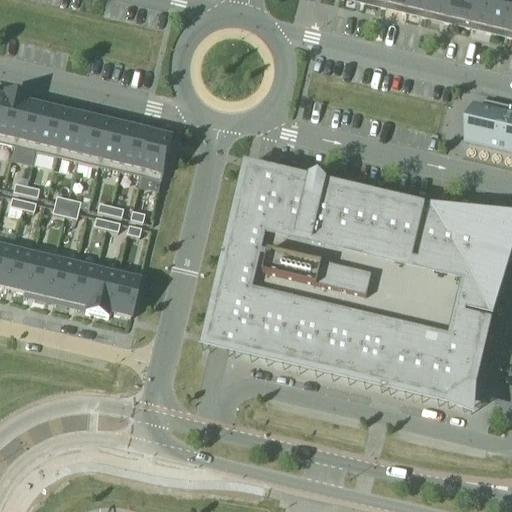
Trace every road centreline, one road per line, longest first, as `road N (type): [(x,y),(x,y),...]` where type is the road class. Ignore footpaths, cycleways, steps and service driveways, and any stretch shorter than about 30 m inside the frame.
road 1 (residential): [(247,124),(511,187)]
road 2 (residential): [(511,91),(267,32)]
road 3 (residential): [(215,125),(161,368)]
road 4 (residential): [(0,71),(197,116)]
road 5 (residential): [(511,501),(322,458)]
road 6 (residential): [(139,458),(314,492)]
road 7 (residential): [(322,458),(150,421)]
road 8 (residential): [(161,368),(0,327)]
road 9 (unclassified): [(0,506),(31,465),(73,448),(139,458)]
road 10 (unclassified): [(150,421),(56,410),(0,437)]
road 11 (residential): [(220,17),(188,34),(178,50),(176,86),(197,116)]
